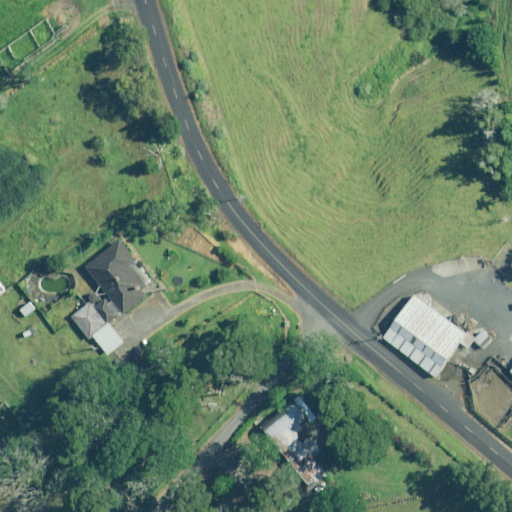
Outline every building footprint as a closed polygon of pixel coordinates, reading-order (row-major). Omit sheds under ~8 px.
[(88,297),(90,300),(71,314),(89,336),(91,334),(107,354),(124,341),(108,320),(119,311),(122,315),(158,287),(120,238),(84,266),(107,294),(101,299),(101,298),(101,297),(101,296),(101,295),(100,295),(100,294),(99,293),(98,293),(98,292),(97,292),(96,292),(96,291),(95,291),(94,291),(93,292),(92,292),(91,292),(91,293),(90,293),(89,294),(89,295),(88,295),(88,296),(88,297)] [(24,289),(32,299),(38,307),(47,300),(33,282),(24,289)] [(460,340),(467,346),(474,335),(413,293),(381,339),(435,376),(460,340)] [(38,307),(32,299),(19,310),(25,317),(38,307)] [(493,338),(484,330),(475,340),(484,348),(493,338)]
